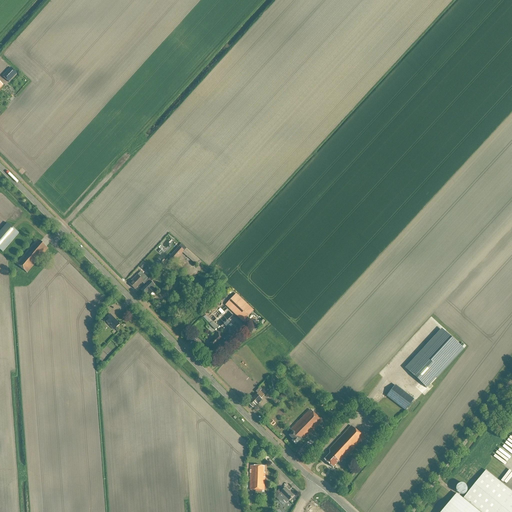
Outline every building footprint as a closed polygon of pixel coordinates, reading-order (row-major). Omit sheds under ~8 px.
[(17,74),(11,68),(2,77),(9,83),(17,74)] [(0,250),(3,253),(19,234),(7,224),(0,232),(0,250)] [(27,274),(48,249),(38,240),(16,265),(27,274)] [(195,265),(196,264),(197,266),(201,262),(181,244),(169,259),(174,263),(183,253),(195,265)] [(145,283),(148,280),(141,272),(132,281),(133,281),(129,285),(135,290),(143,281),(145,283)] [(150,278),(148,280),(145,283),(147,284),(141,291),(145,295),(147,293),(150,295),(154,290),(152,288),(154,286),(151,283),(155,278),(152,276),(150,278)] [(236,295),(226,306),(243,322),(253,311),(236,295)] [(114,331),(120,325),(110,315),(104,321),(114,331)] [(444,332),(408,372),(426,389),(463,349),(444,332)] [(220,349),(223,346),(220,342),(222,340),(220,338),(221,337),(218,333),(211,340),(213,342),(210,344),(213,347),(211,348),(214,351),(218,347),(220,349)] [(280,388),(279,382),(275,382),(274,379),(269,380),(271,390),(280,388)] [(405,411),(414,399),(395,385),(386,397),(405,411)] [(257,394),(248,404),(253,408),(257,404),(257,405),(262,401),(261,400),(264,396),(265,396),(260,391),(261,390),(259,388),(255,392),(257,394)] [(289,394),(286,391),(278,399),(280,402),(289,394)] [(291,441),(295,445),(301,439),(302,441),(303,440),(304,441),(307,438),(322,422),(310,410),(290,431),(293,433),(289,437),(292,440),(291,441)] [(389,425),(383,420),(369,434),(375,440),(389,425)] [(329,455),(324,461),(333,468),(338,463),(340,464),(344,459),(345,460),(364,439),(351,427),(329,450),(329,455)] [(495,456),(504,463),(507,461),(508,462),(511,457),(511,440),(509,438),(495,456)] [(264,467),(250,466),(249,490),(264,491),(265,473),(264,473),(264,467)] [(457,494),(443,511),(511,511),(511,491),(486,471),(464,499),(457,494)] [(468,493),(468,491),(468,489),(468,487),(467,487),(466,486),(465,485),(464,485),(463,485),(462,485),(460,486),(459,487),(458,489),(458,490),(458,491),(458,492),(458,493),(459,494),(460,495),(461,496),(463,496),(465,496),(466,495),(467,494),(468,493)] [(293,496),(285,488),(284,490),(282,487),(277,492),(277,491),(276,493),(275,498),(279,501),(282,498),(287,503),(293,496)]
